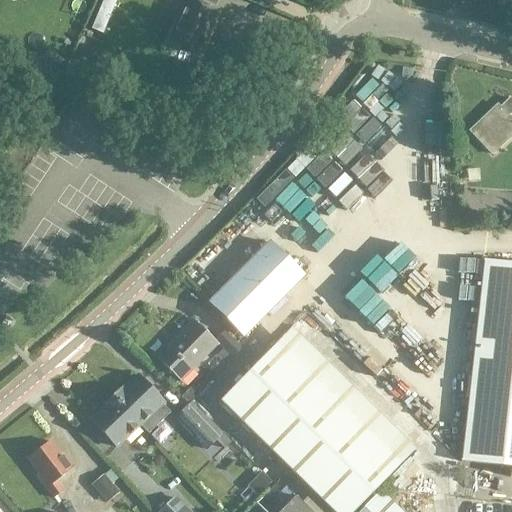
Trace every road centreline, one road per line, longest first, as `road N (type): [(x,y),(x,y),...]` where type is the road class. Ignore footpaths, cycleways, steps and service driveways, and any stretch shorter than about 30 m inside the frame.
road 1 (unclassified): [(0,405),(193,230),(297,111),(340,47),(383,19)]
road 2 (unclassified): [(511,51),(383,19)]
